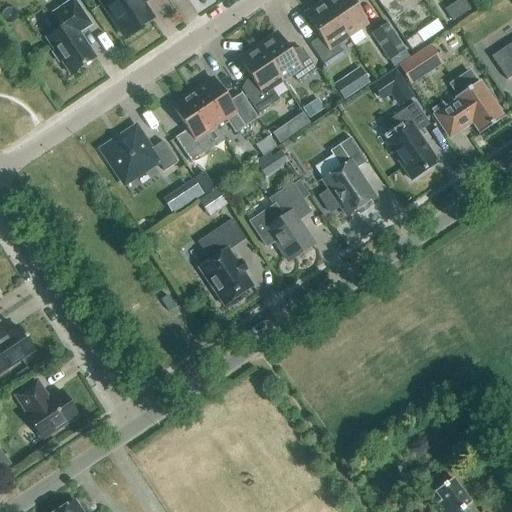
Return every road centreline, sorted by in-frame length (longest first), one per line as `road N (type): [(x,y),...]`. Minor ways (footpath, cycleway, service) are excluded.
road 1 (tertiary): [(134,430),(511,177)]
road 2 (residential): [(0,170),(255,0)]
road 3 (residential): [(134,430),(0,231)]
road 4 (tertiary): [(13,511),(134,430)]
